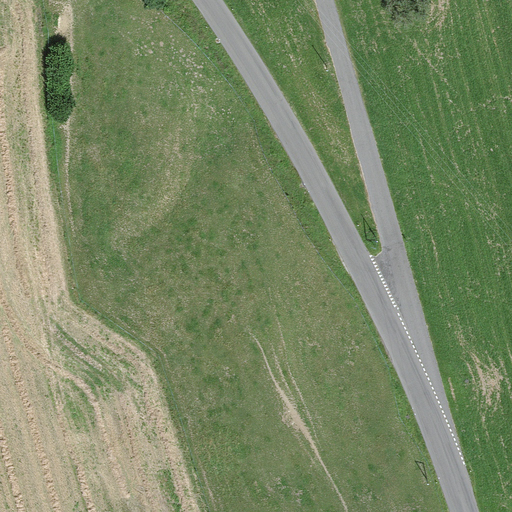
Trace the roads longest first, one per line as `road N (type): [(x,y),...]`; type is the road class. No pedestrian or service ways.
road 1 (tertiary): [(201,0),(271,98),(405,329)]
road 2 (unclassified): [(405,329),(326,0)]
road 3 (tertiary): [(405,329),(462,511)]
